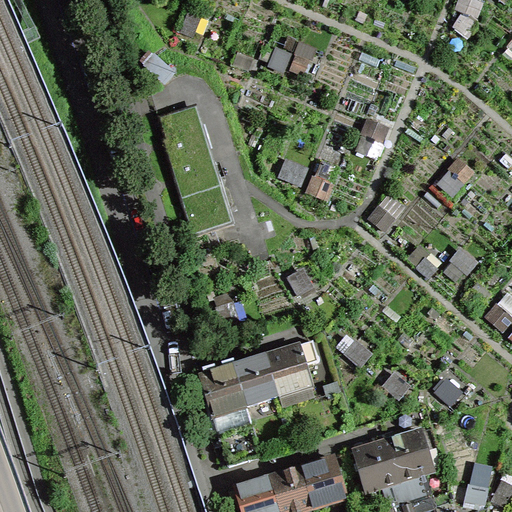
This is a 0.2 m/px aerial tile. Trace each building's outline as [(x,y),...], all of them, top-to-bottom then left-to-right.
[(234,225),(198,106),(157,119),(164,142),(193,238),(234,225)] [(263,360),(276,400),(309,390),(302,370),(312,367),(310,360),(314,358),(310,345),(272,357),(263,360)] [(232,370),(244,410),(276,400),(263,360),(240,367),(232,370)] [(199,380),(227,470),(260,460),(244,410),(232,370),(209,377),(199,380)] [(398,485),(431,475),(418,435),(394,443),(385,445),(398,485)] [(365,495),(398,485),(385,445),(360,453),(352,455),(365,495)] [(298,472),(310,511),(343,502),(331,462),(307,469),(298,472)] [(310,511),(298,472),(274,479),(266,482),(275,511),(310,511)] [(234,492),(239,511),(275,511),(266,482),(238,490),(234,492)] [(432,511),(428,497),(404,505),(405,511),(432,511)] [(452,511),(448,498),(438,501),(441,511),(436,511),(452,511)]
